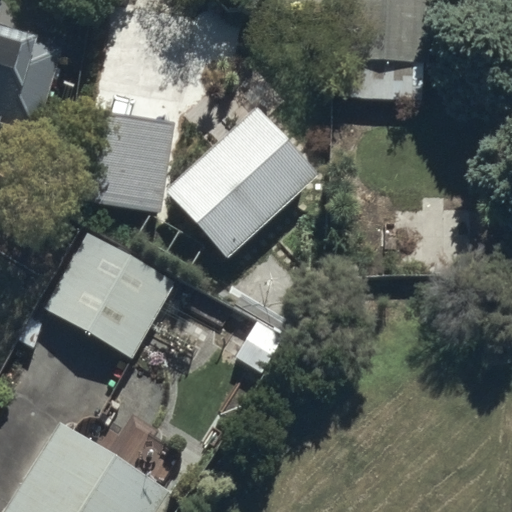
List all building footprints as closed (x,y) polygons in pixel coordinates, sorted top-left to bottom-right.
[(349,0),(348,113),(428,114),(429,0),(349,0)] [(104,2),(90,84),(184,100),(198,18),(104,2)] [(0,47),(0,130),(37,141),(58,64),(0,47)] [(94,108),(79,197),(162,211),(177,122),(94,108)] [(257,108),(167,191),(228,257),(318,174),(257,108)] [(180,302),(92,252),(50,322),(138,372),(180,302)] [(166,511),(171,504),(61,442),(18,511),(166,511)]
